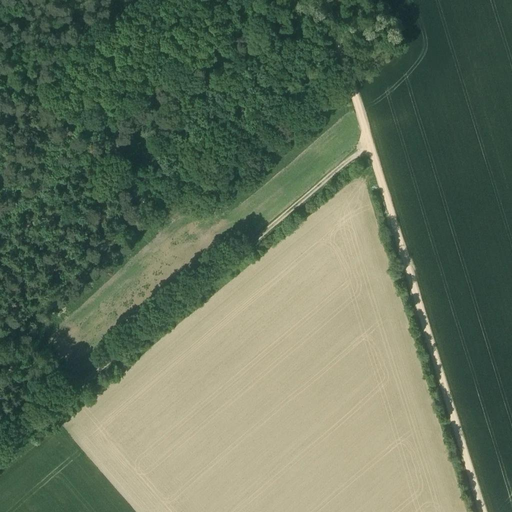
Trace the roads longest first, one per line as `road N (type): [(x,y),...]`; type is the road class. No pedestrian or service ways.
road 1 (track): [(326,17),(483,511)]
road 2 (track): [(366,143),(66,403)]
